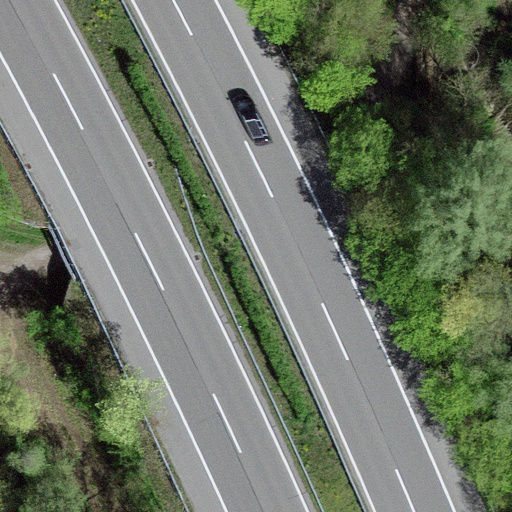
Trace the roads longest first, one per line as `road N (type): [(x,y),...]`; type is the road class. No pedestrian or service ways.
road 1 (motorway): [(12,0),(147,257),(266,511)]
road 2 (motorway): [(413,511),(270,194),(172,0)]
road 3 (track): [(412,0),(348,107),(0,281)]
